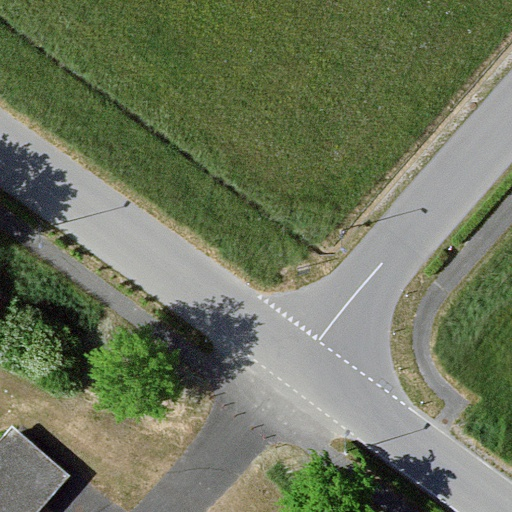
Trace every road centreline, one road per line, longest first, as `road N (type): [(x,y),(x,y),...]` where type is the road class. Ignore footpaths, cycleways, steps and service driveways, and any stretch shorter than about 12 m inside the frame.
road 1 (unclassified): [(0,145),(301,364)]
road 2 (unclassified): [(301,364),(511,114)]
road 3 (unclassified): [(301,364),(501,511)]
